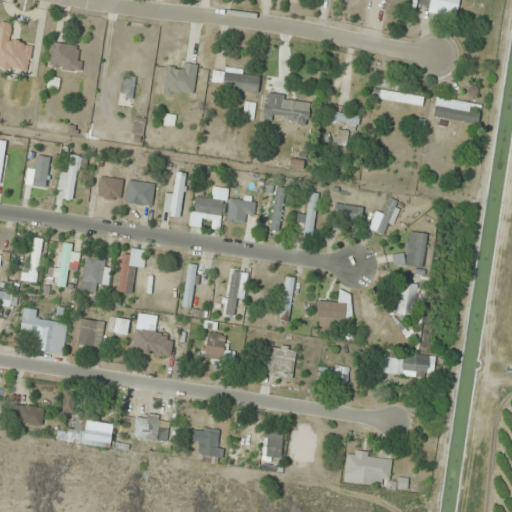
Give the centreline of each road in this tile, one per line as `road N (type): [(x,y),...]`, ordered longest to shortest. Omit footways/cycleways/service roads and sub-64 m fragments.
road 1 (residential): [(0,365),(396,428)]
road 2 (residential): [(71,0),(437,57)]
road 3 (residential): [(0,214),(357,268)]
